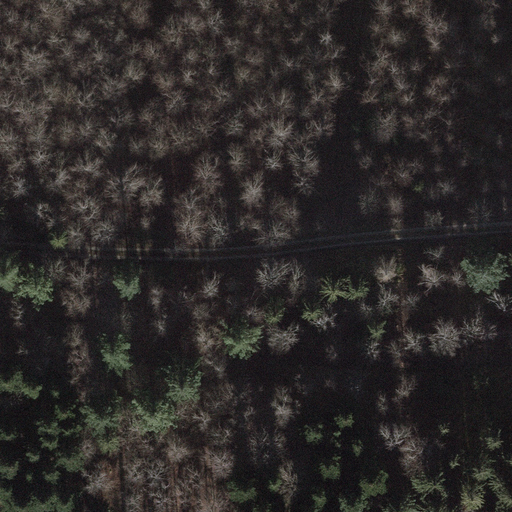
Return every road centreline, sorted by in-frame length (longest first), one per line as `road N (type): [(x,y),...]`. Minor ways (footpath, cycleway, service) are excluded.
road 1 (track): [(0,275),(138,330),(245,348),(432,360),(511,355)]
road 2 (track): [(511,227),(218,248),(0,239)]
